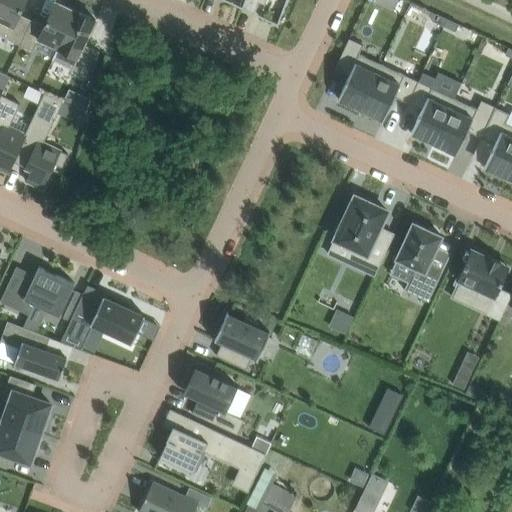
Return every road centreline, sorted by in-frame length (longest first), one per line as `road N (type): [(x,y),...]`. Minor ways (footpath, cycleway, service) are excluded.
road 1 (residential): [(147,393),(96,504),(62,493),(104,379)]
road 2 (residential): [(511,220),(280,114)]
road 3 (residential): [(192,300),(0,208)]
road 4 (residential): [(280,114),(192,300)]
road 5 (residential): [(298,76),(135,0)]
